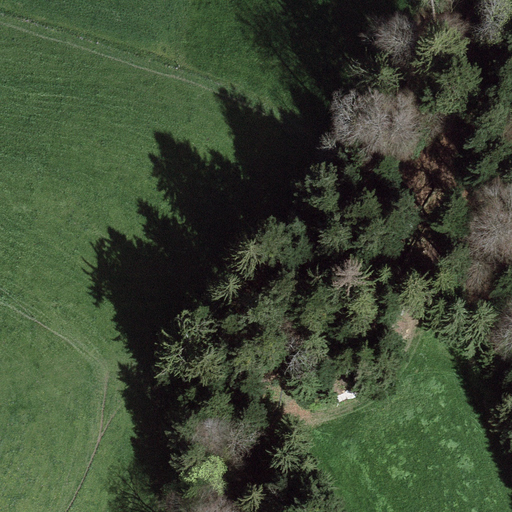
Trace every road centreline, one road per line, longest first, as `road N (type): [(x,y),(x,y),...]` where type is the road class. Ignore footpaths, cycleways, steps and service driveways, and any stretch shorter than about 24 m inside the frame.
road 1 (track): [(301,416),(329,404),(333,302),(331,225),(310,152),(261,103),(164,70)]
road 2 (track): [(224,511),(262,441),(301,416)]
